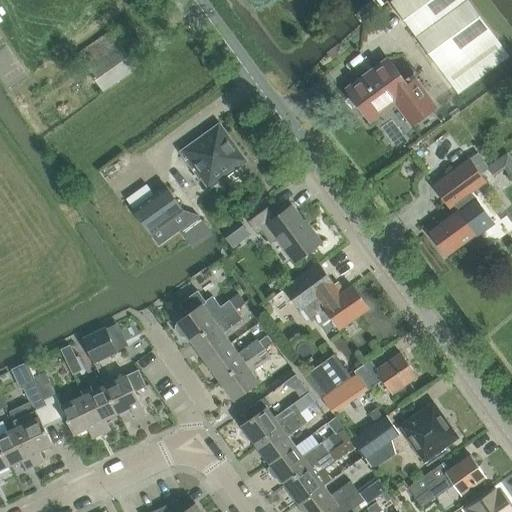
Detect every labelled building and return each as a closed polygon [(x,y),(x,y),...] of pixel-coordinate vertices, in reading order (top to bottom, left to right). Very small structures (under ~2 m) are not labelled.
[(391,0),(389,2),(459,95),(511,56),(468,0),(391,0)] [(121,35),(141,32),(139,19),(119,22),(121,35)] [(135,70),(110,34),(77,56),(102,93),(135,70)] [(394,103),(412,126),(438,107),(421,83),(409,92),(388,64),(365,81),(362,77),(347,88),(371,121),(394,103)] [(208,191),(247,163),(220,124),(178,153),(198,182),(200,180),(208,191)] [(97,166),(104,177),(129,159),(121,148),(97,166)] [(478,153),(469,159),(480,175),(488,169),(489,169),(488,167),(478,153)] [(458,212),(430,232),(446,256),(477,234),(479,237),(497,225),(473,190),(485,182),(480,175),(469,159),(434,184),(450,206),(453,204),(458,212)] [(184,211),(167,186),(134,210),(152,234),(184,211)] [(268,208),(249,222),(257,234),(262,231),(271,244),(276,240),(294,264),(324,243),(306,219),(305,221),(293,204),(275,217),(268,208)] [(321,263),(285,290),(299,311),(303,309),(312,322),(315,319),(320,326),(331,318),(339,329),(368,309),(352,286),(346,291),(342,294),(335,285),(336,284),(321,263)] [(186,335),(191,342),(235,310),(229,301),(220,307),(212,297),(205,302),(197,291),(179,305),(186,315),(177,322),(178,324),(175,326),(175,330),(179,336),(183,337),(186,335)] [(239,293),(230,300),(236,309),(246,303),(239,293)] [(223,333),(242,319),(235,310),(191,342),(205,362),(231,343),(223,333)] [(106,329),(83,340),(94,364),(117,353),(106,329)] [(264,332),(256,338),(257,340),(264,349),(272,343),(264,332)] [(238,354),(231,343),(205,362),(219,381),(263,349),(256,340),(238,354)] [(67,362),(75,358),(69,345),(61,349),(67,362)] [(251,372),(270,359),(263,349),(219,381),(234,401),(259,383),(251,372)] [(364,383),(362,383),(367,390),(368,392),(383,381),(392,394),(417,377),(402,354),(380,369),(362,381),(364,383)] [(336,355),(306,377),(322,398),(352,377),(336,355)] [(77,357),(75,358),(67,362),(73,375),(83,370),(77,357)] [(47,406),(44,401),(34,378),(27,364),(12,371),(21,389),(23,388),(34,411),(13,421),(34,466),(43,462),(39,452),(52,445),(36,411),(47,406)] [(139,371),(104,387),(117,414),(130,408),(134,418),(144,414),(139,404),(140,404),(135,392),(147,386),(139,371)] [(45,373),(34,378),(44,401),(55,395),(45,373)] [(352,377),(322,398),(333,414),(367,390),(362,383),(364,383),(357,373),(352,377)] [(104,387),(94,392),(91,385),(80,390),(84,397),(83,397),(100,434),(110,430),(105,420),(117,414),(104,387)] [(301,398),(293,404),(299,413),(307,407),(315,402),(309,393),(301,398)] [(87,429),(91,439),(100,434),(83,397),(60,408),(73,435),(87,429)] [(248,420),(241,425),(256,445),(299,413),(293,404),(274,418),(266,407),(260,400),(243,413),(248,420)] [(445,447),(458,438),(434,402),(400,425),(421,455),(419,456),(425,466),(448,451),(445,447)] [(307,407),(299,413),(307,423),(315,418),(307,407)] [(299,413),(256,445),(270,465),(295,447),(288,437),(307,423),(299,413)] [(365,459),(400,434),(387,415),(351,440),(365,459)] [(0,436),(0,449),(8,466),(21,460),(25,470),(34,466),(13,421),(16,429),(0,436)] [(334,434),(328,438),(334,448),(338,445),(344,441),(337,432),(334,434)] [(269,468),(269,471),(275,479),(277,479),(280,477),(285,484),(328,452),(322,445),(321,443),(302,457),(295,447),(270,465),(272,466),(269,468)] [(0,482),(0,483),(0,482),(0,470),(8,466),(0,449),(0,482)] [(328,452),(285,484),(299,503),(323,485),(332,479),(325,469),(335,462),(328,452)] [(444,462),(408,488),(422,508),(454,485),(461,495),(486,478),(470,456),(450,470),(444,462)] [(323,485),(299,503),(304,511),(351,511),(360,505),(364,502),(349,482),(331,495),(323,485)] [(509,511),(508,510),(509,509),(496,490),(468,509),(470,511),(509,511)] [(178,500),(153,511),(202,511),(196,503),(185,511),(178,500)] [(368,510),(366,511),(379,511),(382,510),(376,502),(367,508),(368,510)]
